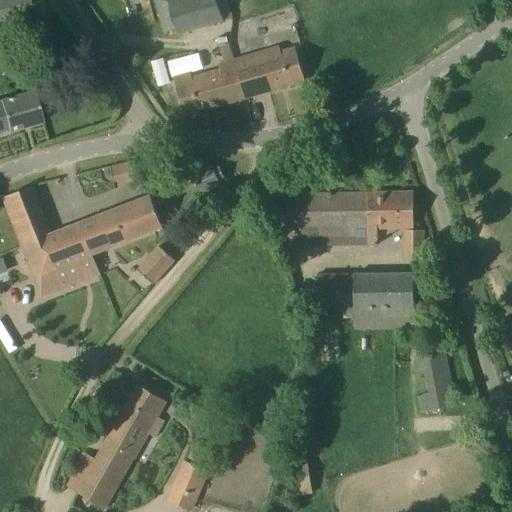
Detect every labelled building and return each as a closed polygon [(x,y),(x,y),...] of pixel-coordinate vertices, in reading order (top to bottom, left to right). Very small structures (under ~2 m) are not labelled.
[(0,0),(0,19),(13,15),(33,9),(29,0),(0,0)] [(227,0),(156,0),(166,32),(177,29),(178,33),(232,17),(227,0)] [(218,62),(220,69),(230,102),(306,80),(296,46),(281,51),(279,43),(232,57),(231,55),(227,43),(219,46),(224,60),(218,62)] [(214,107),(230,102),(220,69),(192,78),(190,72),(173,77),(175,83),(184,112),(213,104),(214,107)] [(172,73),(162,76),(167,95),(177,92),(172,73)] [(0,132),(9,130),(9,131),(43,122),(34,91),(0,100),(0,132)] [(109,166),(110,167),(114,183),(143,175),(137,159),(109,166)] [(220,167),(214,169),(212,166),(192,175),(199,194),(219,184),(217,180),(224,176),(220,167)] [(100,274),(92,254),(79,219),(49,230),(32,185),(3,197),(42,296),(100,274)] [(413,191),(285,192),(286,229),(301,229),(302,244),(378,243),(377,227),(414,227),(413,191)] [(92,254),(162,227),(163,227),(149,192),(79,219),(92,254)] [(403,257),(424,257),(424,229),(404,229),(403,257)] [(175,260),(159,245),(145,261),(161,275),(175,260)] [(0,258),(0,273),(10,270),(6,257),(0,258)] [(354,328),(415,327),(415,273),(317,274),(317,310),(354,309),(354,328)] [(417,394),(420,412),(456,405),(443,342),(416,347),(421,373),(424,372),(428,392),(417,394)] [(64,484),(78,492),(105,508),(148,432),(156,437),(165,421),(157,416),(166,400),(138,384),(96,459),(82,451),(64,484)] [(190,509),(207,470),(196,465),(200,457),(192,454),(188,462),(186,461),(169,500),(190,509)] [(295,496),(312,493),(308,457),(290,459),(295,496)]
